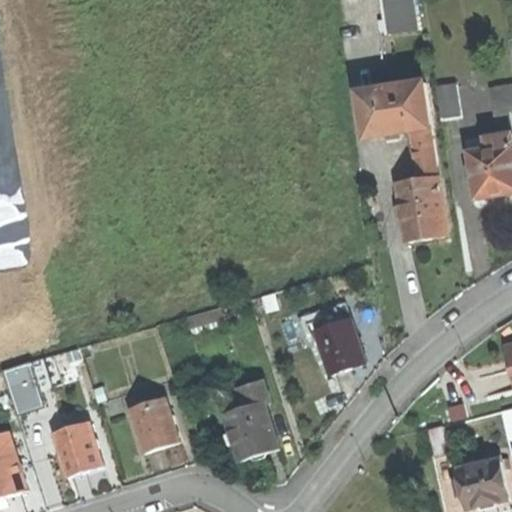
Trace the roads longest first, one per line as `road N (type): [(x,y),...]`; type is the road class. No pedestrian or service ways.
road 1 (residential): [(304,511),(409,378),(511,296)]
road 2 (residential): [(245,511),(221,492),(192,485),(106,511)]
